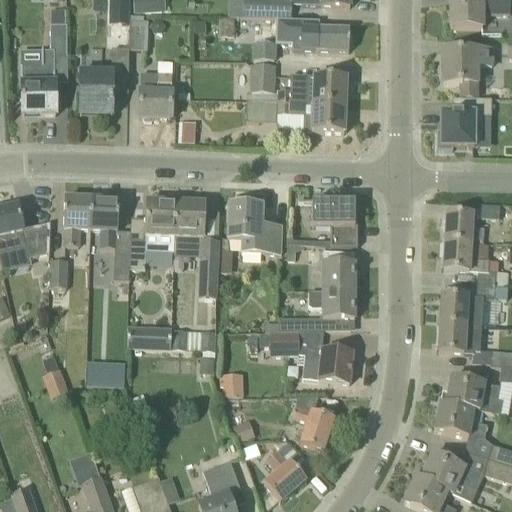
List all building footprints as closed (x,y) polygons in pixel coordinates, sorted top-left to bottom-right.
[(144,0),(145,16),(165,15),(164,0),(144,0)] [(277,24),(291,25),(292,3),(237,0),(236,22),(277,24)] [(301,0),(301,11),(350,12),(350,0),(301,0)] [(475,0),(475,1),(450,1),(450,33),(485,33),(485,19),(508,19),(507,0),(475,0)] [(50,30),(51,56),(43,56),(43,54),(41,54),(42,70),(21,70),(22,120),(56,119),(55,87),(54,87),(54,61),(67,61),(67,30),(66,15),(50,15),(50,30)] [(143,26),(143,20),(129,20),(129,55),(147,55),(147,26),(143,26)] [(218,41),(222,41),(233,41),(234,41),(234,23),(219,23),(218,41)] [(277,24),(276,33),(278,49),(294,50),(294,55),(314,56),(348,57),(349,35),(319,34),(319,26),(291,25),(277,24)] [(161,25),(154,25),(150,31),(154,38),(161,38),(165,32),(161,25)] [(253,32),(251,64),(274,65),(275,49),(269,49),(270,33),(253,32)] [(80,79),(80,101),(79,121),(81,121),(81,117),(110,117),(110,121),(112,122),(112,98),(128,98),(127,55),(127,54),(112,54),(112,78),(80,79)] [(442,89),(459,89),(459,102),(477,102),(477,71),(493,71),(493,55),(442,55),(442,89)] [(276,71),(250,70),(249,98),(275,99),(276,71)] [(142,79),(141,97),(140,97),(139,123),(142,123),(144,127),(151,127),(153,123),(170,124),(172,98),(170,98),(171,79),(142,79)] [(312,81),(290,80),(289,96),(278,96),(278,99),(278,107),(345,110),(346,82),(312,81)] [(440,118),(440,131),(440,136),(437,136),(436,155),(452,156),(452,152),(474,152),(474,133),(482,133),(482,121),(491,121),(491,104),(452,104),(452,118),(442,118),(440,118)] [(262,129),(262,107),(247,107),(246,129),(262,129)] [(277,118),(293,119),(303,119),(303,136),(344,138),(345,110),(278,107),(277,118)] [(179,127),(179,139),(195,140),(195,128),(179,127)] [(79,234),(90,235),(91,204),(64,203),(63,233),(64,234),(64,251),(78,252),(79,234)] [(91,204),(90,235),(102,235),(101,253),(115,253),(116,236),(117,236),(118,205),(91,204)] [(129,258),(129,274),(145,275),(146,257),(174,258),(175,207),(147,206),(145,245),(130,244),(129,258)] [(352,232),(357,232),(357,212),(354,212),(354,206),(312,206),(311,232),(330,232),(330,252),(357,252),(352,251),(352,232)] [(198,305),(216,306),(217,279),(217,257),(218,248),(217,248),(202,247),(204,209),(175,207),(174,258),(174,262),(199,263),(198,305)] [(228,210),(227,246),(229,246),(242,246),(241,257),(282,259),(283,230),(261,230),(262,211),(228,210)] [(481,210),(480,224),(507,226),(509,211),(499,211),(481,210)] [(0,256),(25,251),(28,263),(49,259),(50,227),(23,233),(18,211),(0,214),(0,256)] [(446,217),(445,246),(470,248),(472,219),(446,217)] [(217,245),(217,248),(218,248),(217,257),(228,257),(229,246),(227,246),(218,245),(217,245)] [(470,248),(445,246),(443,275),(468,277),(477,277),(476,289),(494,290),(495,277),(488,276),(489,265),(475,264),(475,263),(476,249),(470,249),(470,248)] [(286,251),(286,266),(294,266),(294,257),(303,255),(304,251),(294,251),(286,251)] [(129,274),(129,258),(115,257),(114,285),(128,285),(129,274)] [(323,269),(322,296),(355,297),(355,269),(351,269),(351,257),(324,257),(324,269),(323,269)] [(68,267),(50,266),(49,293),(67,294),(68,267)] [(493,304),(494,290),(476,289),(475,302),(493,304)] [(494,290),(493,304),(506,305),(507,291),(494,290)] [(322,323),(297,323),(296,337),(322,337),(323,336),(350,336),(350,324),(354,324),(355,297),(322,296),(308,296),(308,310),(312,313),(322,313),(322,323)] [(442,299),(440,328),(466,330),(468,301),(442,299)] [(0,323),(11,319),(2,301),(0,301),(0,323)] [(481,332),(466,330),(440,328),(438,357),(473,359),(472,369),(490,371),(490,372),(500,373),(511,374),(511,357),(480,355),(481,332)] [(170,356),(170,336),(128,334),(127,354),(170,356)] [(170,336),(170,356),(187,356),(188,336),(170,336)] [(201,337),(200,356),(213,357),(214,338),(201,337)] [(296,337),(269,338),(270,352),(270,362),(298,361),(297,370),(303,371),(302,384),(312,385),(329,387),(349,389),(352,358),(332,356),(322,355),(322,337),(296,337)] [(264,339),(259,339),(259,352),(270,352),(269,338),(264,338),(264,339)] [(112,368),(111,394),(125,395),(125,369),(112,368)] [(511,374),(500,373),(499,388),(511,388),(511,374)] [(47,379),(42,381),(47,393),(63,386),(58,374),(47,379)] [(484,389),(470,386),(450,382),(445,410),(473,415),(500,419),(502,406),(497,405),(500,392),(484,389)] [(224,403),(243,402),(243,391),(224,392),(224,403)] [(296,412),(311,417),(318,402),(297,402),(296,412)] [(473,415),(445,410),(440,408),(434,436),(468,442),(464,457),(511,472),(511,457),(492,451),(484,445),(487,431),(471,428),(473,415)] [(307,427),(300,449),(323,457),(334,424),(311,417),(296,412),(293,422),(307,427)] [(248,426),(232,432),(239,448),(255,441),(248,426)] [(276,477),(263,488),(280,508),(306,486),(302,482),(289,466),(287,468),(277,457),(266,466),(276,477)] [(511,472),(464,457),(460,472),(432,459),(421,484),(445,496),(470,508),(483,479),(511,487),(511,472)] [(91,458),(74,464),(79,475),(95,469),(91,458)] [(312,473),(299,458),(289,466),(302,482),(312,473)] [(230,467),(203,477),(213,505),(198,511),(232,511),(228,501),(240,496),(230,467)] [(111,511),(101,482),(100,482),(85,487),(83,488),(80,489),(88,511),(111,511)] [(450,511),(440,507),(445,496),(421,484),(416,482),(404,508),(412,511),(450,511)] [(168,511),(159,487),(158,484),(133,493),(140,511),(168,511)] [(12,501),(15,511),(35,511),(29,495),(12,501)]
